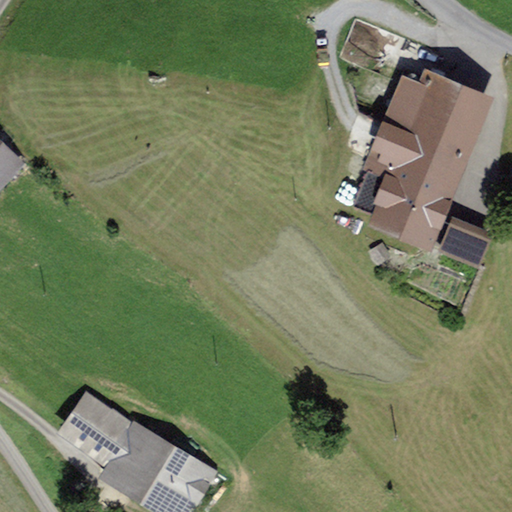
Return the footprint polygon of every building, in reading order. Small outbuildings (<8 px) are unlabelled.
[(431,239),(487,108),(414,77),(380,158),(399,166),(377,216),(431,239)] [(0,175),(13,162),(0,149),(0,175)] [(357,199),(372,203),(378,184),(363,179),(357,199)] [(444,252),(468,260),(475,239),(450,232),(444,252)] [(136,423),(94,394),(67,433),(103,468),(177,511),(180,511),(208,467),(136,423)]
